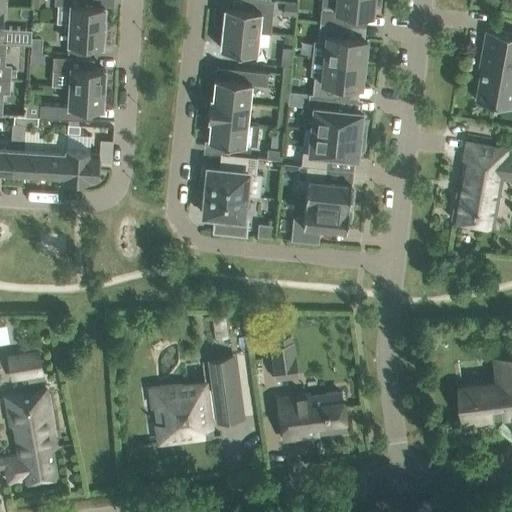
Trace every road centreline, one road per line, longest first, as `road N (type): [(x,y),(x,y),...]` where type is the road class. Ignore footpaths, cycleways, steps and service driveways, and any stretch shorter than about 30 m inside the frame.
road 1 (residential): [(396,261),(215,248),(191,234),(178,216),(198,0)]
road 2 (residential): [(0,202),(94,205),(121,189),(134,0)]
road 3 (residential): [(424,0),(396,261)]
road 4 (unclassified): [(147,511),(404,475)]
road 5 (residential): [(396,261),(386,359),(404,475)]
